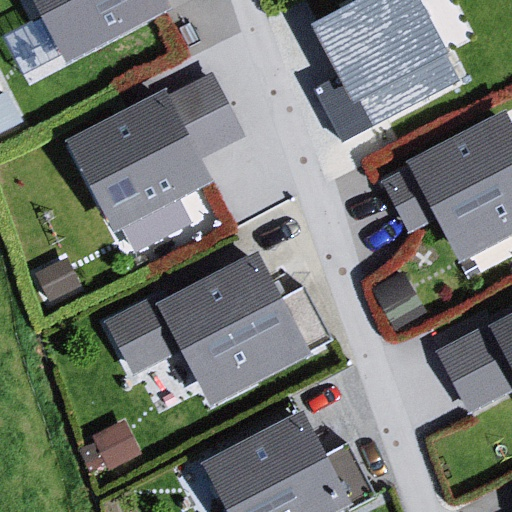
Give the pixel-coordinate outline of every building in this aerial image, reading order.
[(34,0),(64,55),(167,0),(34,0)] [(459,75),(420,0),(331,0),(307,12),(364,124),(459,75)] [(244,131),(211,65),(166,88),(163,81),(63,131),(111,227),(120,222),(133,247),(190,218),(176,190),(209,173),(199,154),(244,131)] [(511,224),(511,124),(501,103),(404,154),(408,162),(379,177),(407,229),(437,213),(458,253),(511,224)] [(281,292),(255,242),(105,319),(130,368),(179,343),(208,398),(331,335),(303,280),(281,292)] [(511,305),(433,346),(466,408),(511,384),(511,305)] [(324,448),(302,403),(200,453),(228,511),(318,511),(369,487),(344,438),(324,448)]
